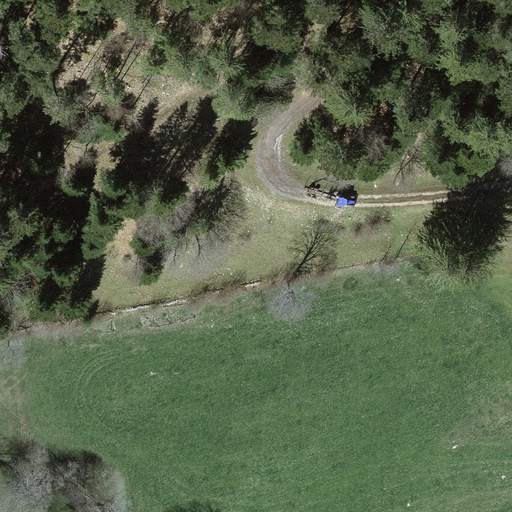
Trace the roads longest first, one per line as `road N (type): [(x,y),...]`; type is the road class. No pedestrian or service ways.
road 1 (track): [(432,0),(275,152),(269,177),(330,207),(511,194)]
road 2 (track): [(301,0),(149,103),(0,248)]
